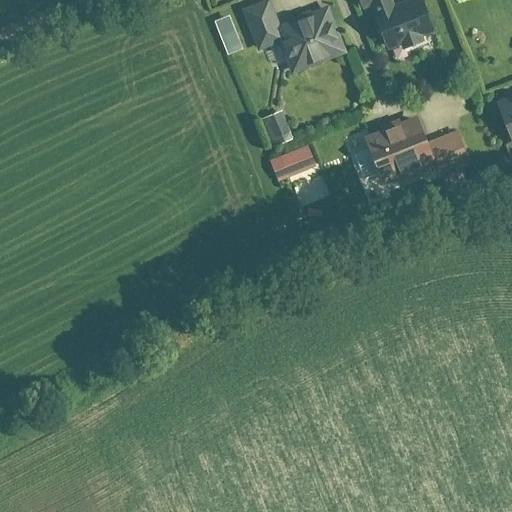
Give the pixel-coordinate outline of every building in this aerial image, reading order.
[(355,0),(360,12),(396,0),(355,0)] [(418,1),(385,14),(400,52),(433,39),(418,1)] [(256,55),(271,49),(281,75),(323,59),(313,32),(285,42),(272,6),(242,18),(256,55)] [(228,19),(213,25),(225,57),(240,51),(228,19)] [(374,151),(385,178),(436,157),(425,130),(374,151)] [(284,162),(291,179),(313,169),(306,152),(284,162)]
